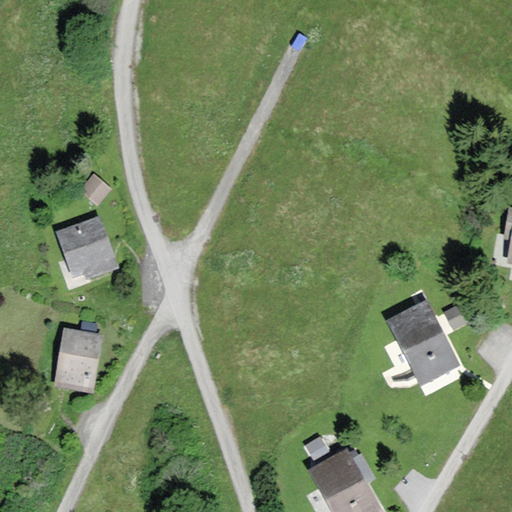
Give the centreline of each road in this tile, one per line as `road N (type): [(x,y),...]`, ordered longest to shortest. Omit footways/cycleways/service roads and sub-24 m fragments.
road 1 (residential): [(131,0),(122,77),(131,165),(250,511)]
road 2 (residential): [(424,511),(511,366)]
